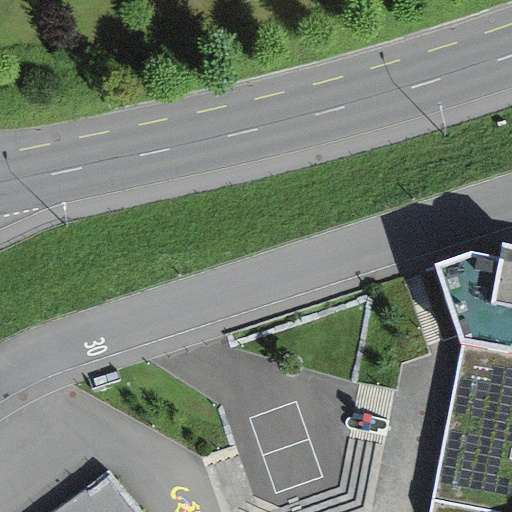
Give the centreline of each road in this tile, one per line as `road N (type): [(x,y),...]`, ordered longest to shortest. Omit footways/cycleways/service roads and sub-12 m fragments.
road 1 (residential): [(0,370),(511,201)]
road 2 (secondary): [(0,185),(298,119),(511,53)]
road 3 (unknown): [(65,344),(308,431)]
